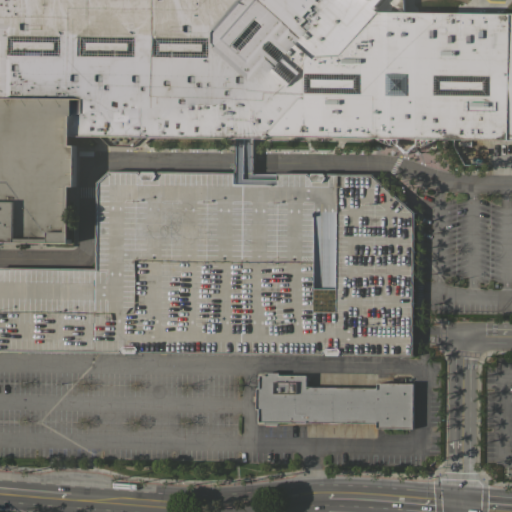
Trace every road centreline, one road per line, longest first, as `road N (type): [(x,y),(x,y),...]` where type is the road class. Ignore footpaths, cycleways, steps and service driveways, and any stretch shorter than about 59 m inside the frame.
road 1 (residential): [(511,338),(461,338),(462,506)]
road 2 (tertiary): [(69,499),(266,503)]
road 3 (tertiary): [(326,497),(462,506)]
